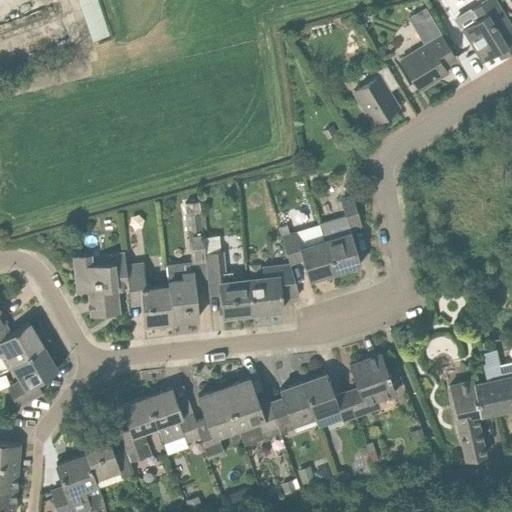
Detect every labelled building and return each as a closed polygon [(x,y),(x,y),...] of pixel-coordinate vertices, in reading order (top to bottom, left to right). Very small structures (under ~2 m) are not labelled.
[(95,0),(82,0),(96,40),(107,36),(95,0)] [(484,0),(455,18),(482,61),(501,49),(505,56),(511,51),(511,25),(496,0),(484,0)] [(458,34),(448,40),(454,50),(464,44),(458,34)] [(418,88),(446,71),(443,65),(455,57),(441,35),(400,60),(418,88)] [(354,90),(374,122),(398,108),(388,91),(398,85),(386,64),(375,71),(378,75),(354,90)] [(361,224),(353,197),(339,201),(343,214),(316,222),(317,226),(320,225),(334,272),(360,264),(349,227),(361,224)] [(190,260),(204,259),(205,259),(203,239),(201,212),(186,213),(190,260)] [(308,279),(334,272),(320,225),(317,226),(281,237),(289,263),(302,259),(308,279)] [(205,259),(204,259),(208,291),(219,290),(223,315),(251,312),(247,278),(232,279),(232,273),(224,273),(221,250),(213,251),(212,238),(203,239),(205,259)] [(112,262),(92,265),(91,254),(71,256),(73,271),(75,271),(77,290),(87,289),(90,313),(118,310),(117,299),(116,288),(127,287),(128,287),(125,265),(124,265),(124,261),(123,251),(112,252),(112,262)] [(142,263),(125,265),(128,287),(127,287),(129,297),(140,296),(143,323),(171,320),(166,281),(165,281),(165,285),(145,287),(142,263)] [(247,278),(251,312),(272,310),(272,309),(271,309),(270,305),(282,304),(281,297),(298,295),(290,265),(258,268),(259,276),(247,278)] [(166,281),(171,320),(198,317),(193,271),(180,272),(181,279),(166,281)] [(0,357),(6,367),(42,345),(28,321),(2,336),(0,332),(0,357)] [(495,349),(490,350),(488,341),(482,343),(484,362),(482,362),(486,381),(474,384),(480,413),(511,405),(511,361),(499,364),(495,349)] [(57,369),(42,345),(6,367),(7,369),(12,366),(23,382),(8,391),(18,406),(42,392),(36,382),(57,369)] [(346,391),(354,415),(374,408),(371,399),(394,391),(381,353),(349,365),(357,387),(346,391)] [(342,420),(354,415),(346,391),(335,395),(327,373),(302,381),(314,417),(337,408),(342,420)] [(280,433),(269,402),(267,396),(257,399),(249,377),(223,386),(238,427),(257,420),(260,430),(261,430),(264,439),(280,433)] [(282,397),(269,402),(280,433),(281,434),(294,429),(292,425),(314,417),(302,381),(279,389),(282,397)] [(473,381),(449,386),(465,459),(484,455),(475,413),(480,413),(474,384),(473,381)] [(172,386),(146,395),(156,424),(156,425),(164,443),(184,436),(186,440),(199,436),(200,435),(195,421),(196,421),(193,412),(182,416),(172,386)] [(217,434),(238,427),(223,386),(198,395),(205,417),(196,421),(195,421),(200,435),(199,436),(207,459),(224,453),(221,444),(217,434)] [(142,430),(156,425),(156,424),(146,395),(120,404),(128,427),(118,430),(124,447),(129,461),(151,454),(142,430)] [(423,437),(419,428),(409,432),(413,442),(423,437)] [(129,462),(129,461),(124,447),(113,451),(106,432),(106,431),(105,431),(81,440),(86,453),(98,487),(123,479),(122,476),(133,472),(129,462)] [(0,464),(18,466),(19,443),(0,442),(0,464)] [(64,486),(51,490),(59,511),(80,511),(91,508),(90,506),(99,508),(104,506),(98,488),(98,487),(86,453),(56,463),(64,486)] [(18,466),(0,464),(0,488),(16,489),(18,466)] [(313,479),(308,466),(297,471),(302,483),(313,479)] [(281,483),(284,493),(295,490),(292,480),(281,483)] [(249,486),(237,490),(242,503),(254,498),(249,486)] [(0,488),(0,511),(10,511),(14,511),(16,489),(0,488)] [(198,501),(193,488),(181,493),(185,506),(198,501)] [(187,511),(183,501),(164,508),(165,511),(187,511)]
